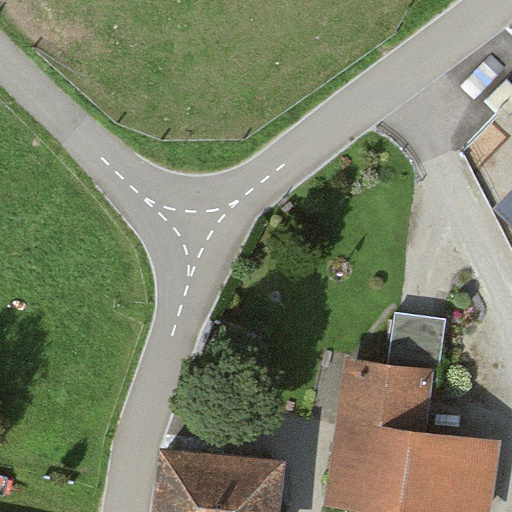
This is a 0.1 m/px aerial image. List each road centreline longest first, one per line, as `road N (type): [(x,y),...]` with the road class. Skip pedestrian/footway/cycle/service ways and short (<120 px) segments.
road 1 (residential): [(498,0),(197,230)]
road 2 (residential): [(197,230),(130,511)]
road 3 (unclassified): [(197,230),(145,197),(0,57)]
